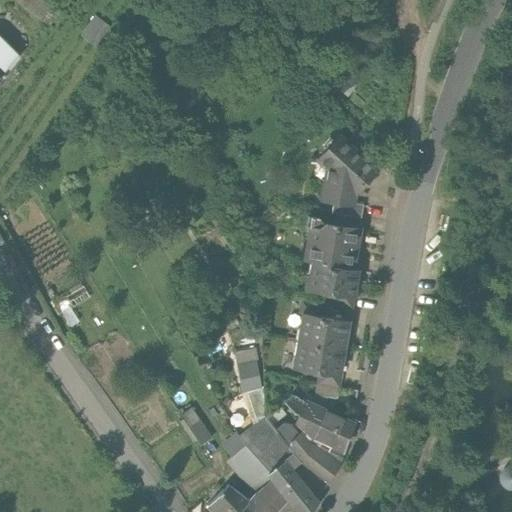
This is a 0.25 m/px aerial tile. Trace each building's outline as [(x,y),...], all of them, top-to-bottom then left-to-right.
[(111,25),(96,15),(82,36),(96,46),(111,25)] [(0,79),(18,58),(0,39),(0,79)] [(346,141),(364,158),(372,149),(354,132),(346,141)] [(317,159),(326,167),(321,198),(333,201),(353,204),(352,203),(354,194),(376,170),(364,158),(346,141),(339,135),(317,159)] [(362,205),(352,203),(353,204),(333,201),(331,212),(336,213),(334,225),(359,230),(362,205)] [(326,215),(312,213),(310,226),(318,228),(325,223),(334,225),(326,215)] [(325,223),(318,228),(310,226),(304,260),(310,261),(352,268),(359,230),(334,225),(325,223)] [(357,272),(352,268),(310,261),(305,290),(332,294),(348,297),(349,297),(353,294),(357,272)] [(92,298),(84,283),(71,289),(73,294),(57,302),(70,327),(79,322),(72,308),(92,298)] [(348,297),(332,294),(330,305),(351,308),(352,297),(349,297),(348,297)] [(297,315),(301,315),(301,313),(321,317),(324,304),(300,300),(297,315)] [(301,315),(297,340),(344,348),(347,324),(344,320),(321,317),(301,313),(301,315)] [(340,373),(344,348),(297,340),(291,369),(318,374),(334,377),(337,375),(340,373)] [(234,353),(242,393),(261,389),(253,348),(234,353)] [(316,384),(339,388),(341,376),(337,375),(334,377),(318,374),(316,384)] [(334,415),(339,388),(316,384),(314,397),(295,388),(291,394),(308,402),(334,415)] [(263,388),(261,389),(242,393),(253,426),(264,418),(263,388)] [(321,453),(338,463),(353,424),(334,415),(308,402),(299,423),(312,436),(313,435),(326,442),(321,453)] [(328,484),(338,463),(321,453),(308,446),(275,409),(264,418),(293,454),(296,458),(300,461),(328,484)] [(211,442),(192,411),(181,418),(201,448),(211,442)] [(273,479),(268,473),(293,454),(264,418),(253,426),(238,437),(238,435),(223,447),(231,457),(228,459),(256,492),(273,479)] [(256,492),(254,494),(272,511),(311,511),(318,504),(290,470),(300,461),(296,458),(293,454),(268,473),(273,479),(256,492)] [(508,484),(511,485),(511,465),(506,468),(503,473),(503,480),(508,484)] [(207,506),(213,511),(238,511),(243,507),(249,501),(229,486),(207,506)] [(272,511),(254,494),(249,501),(243,507),(248,511),(272,511)]
